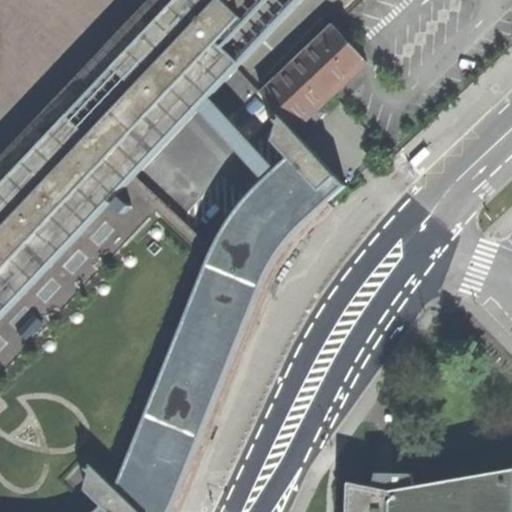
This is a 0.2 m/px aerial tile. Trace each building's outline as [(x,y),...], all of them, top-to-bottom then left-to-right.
[(0,0),(0,511),(174,511),(183,496),(277,275),(288,257),(307,236),(335,210),(330,205),(348,188),(296,131),(273,106),(268,111),(273,116),(268,120),(274,126),(268,143),(280,156),(261,176),(198,111),(241,68),(304,0),(0,0)] [(384,35),(412,9),(403,0),(375,0),(363,12),(384,35)] [(263,94),(273,106),(296,131),(317,111),(333,95),(364,66),(368,63),(334,27),(263,94)] [(436,153),(431,147),(418,158),(415,161),(418,164),(420,167),(436,153)] [(511,511),(511,471),(423,485),(419,472),(383,472),(383,487),(359,484),(359,511),(511,511)]
